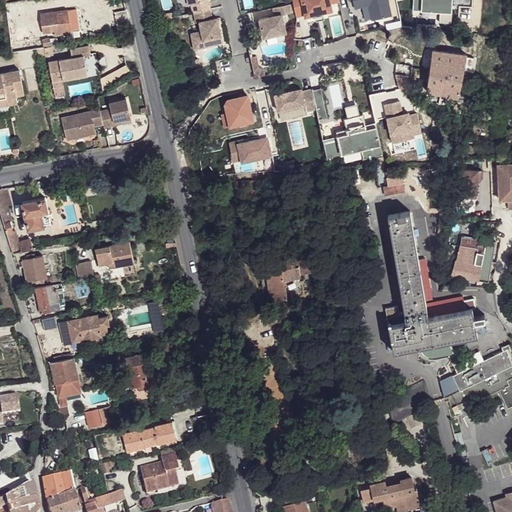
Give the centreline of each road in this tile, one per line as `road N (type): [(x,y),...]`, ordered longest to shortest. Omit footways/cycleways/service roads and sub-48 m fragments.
road 1 (secondary): [(163,146),(239,491)]
road 2 (residential): [(0,228),(45,388),(44,511)]
road 3 (unclassified): [(0,176),(163,146)]
road 4 (secondary): [(132,0),(163,146)]
